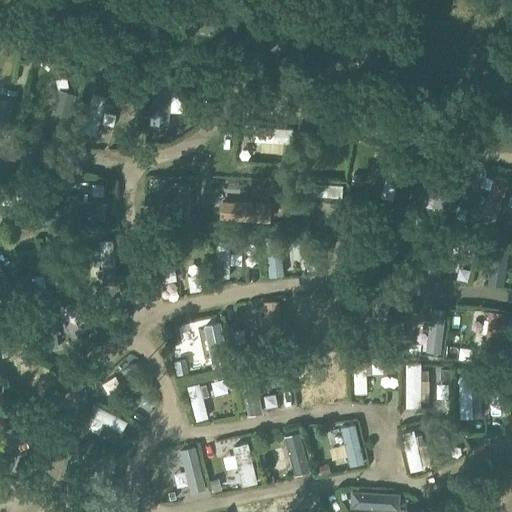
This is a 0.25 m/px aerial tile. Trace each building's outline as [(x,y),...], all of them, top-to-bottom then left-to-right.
[(10,40),(19,42),(21,32),(12,30),(10,40)] [(117,69),(105,55),(96,63),(108,77),(117,69)] [(166,70),(167,58),(156,57),(155,69),(166,70)] [(167,124),(170,73),(154,72),(151,123),(167,124)] [(75,90),(60,86),(47,131),(63,136),(75,90)] [(106,96),(93,92),(83,132),(96,135),(106,96)] [(0,100),(0,136),(5,138),(12,102),(13,97),(1,95),(0,99),(0,100)] [(292,129),(256,126),(255,140),(261,141),(291,143),(292,129)] [(333,163),(336,132),(325,131),(323,145),(320,145),(318,162),(333,163)] [(401,164),(390,161),(381,199),(393,201),(401,164)] [(445,167),(434,210),(448,213),(459,170),(445,167)] [(352,173),(350,182),(360,184),(362,176),(352,173)] [(480,219),(494,223),(508,179),(494,175),(480,219)] [(343,184),(307,181),(306,193),(342,196),(343,184)] [(175,183),(174,224),(189,224),(189,183),(175,183)] [(20,205),(20,210),(30,210),(30,205),(32,205),(32,192),(2,192),(1,204),(20,205)] [(296,195),(296,211),(321,212),(321,196),(296,195)] [(221,199),(220,217),(269,221),(271,202),(221,199)] [(60,200),(59,216),(105,218),(105,202),(60,200)] [(324,202),(323,216),(336,216),(336,203),(324,202)] [(368,213),(365,253),(377,254),(379,213),(368,213)] [(303,218),(302,228),(310,228),(311,219),(303,218)] [(448,240),(449,235),(437,232),(428,273),(440,275),(446,250),(451,251),(454,241),(448,240)] [(269,275),(284,273),(279,233),(264,235),(269,275)] [(259,234),(249,234),(248,242),(259,243),(259,234)] [(230,239),(216,238),(215,275),(229,275),(230,239)] [(476,241),(462,238),(459,248),(474,251),(476,241)] [(99,240),(103,284),(117,283),(113,239),(99,240)] [(494,240),(488,283),(503,285),(509,242),(494,240)] [(70,285),(59,242),(46,245),(57,288),(70,285)] [(157,251),(161,280),(176,278),(174,263),(180,262),(178,248),(157,251)] [(451,254),(448,266),(460,269),(463,257),(451,254)] [(41,280),(38,266),(25,269),(28,282),(41,280)] [(0,267),(0,297),(4,304),(16,297),(0,267)] [(328,332),(328,287),(315,287),(315,331),(328,332)] [(384,345),(389,299),(374,297),(369,344),(384,345)] [(348,300),(349,315),(364,314),(364,299),(348,300)] [(265,316),(260,316),(260,329),(265,329),(267,348),(282,347),(279,300),(264,301),(265,316)] [(50,303),(35,305),(43,349),(58,346),(50,303)] [(431,308),(426,351),(440,353),(445,309),(431,308)] [(168,315),(172,327),(185,322),(180,310),(168,315)] [(484,352),(500,355),(506,315),(490,312),(484,352)] [(224,320),(224,333),(240,332),(239,319),(224,320)] [(219,320),(204,323),(213,365),(229,361),(219,320)] [(0,364),(16,360),(7,321),(0,322),(0,364)] [(386,370),(398,370),(399,358),(386,358),(386,370)] [(175,361),(177,373),(188,370),(185,359),(175,361)] [(355,391),(367,391),(365,359),(353,360),(355,391)] [(135,361),(122,369),(140,401),(153,394),(135,361)] [(406,405),(421,405),(421,361),(407,361),(406,405)] [(310,379),(325,377),(324,362),(308,364),(310,379)] [(281,375),(290,373),(287,363),(278,366),(281,375)] [(206,384),(222,379),(218,364),(202,369),(206,384)] [(451,378),(452,368),(442,367),(441,378),(451,378)] [(249,413),(262,411),(254,369),(241,371),(249,413)] [(227,373),(229,382),(238,380),(236,371),(227,373)] [(471,373),(459,373),(460,416),(473,416),(471,373)] [(509,374),(495,374),(495,383),(509,383),(509,374)] [(200,385),(199,382),(187,385),(196,419),(207,416),(202,397),(208,395),(205,384),(200,385)] [(153,395),(147,398),(151,406),(157,402),(153,395)] [(21,398),(15,408),(26,414),(32,404),(21,398)] [(121,432),(127,422),(94,404),(89,415),(121,432)] [(23,420),(0,433),(0,451),(31,433),(23,420)] [(454,423),(445,425),(448,438),(457,436),(454,423)] [(341,427),(345,443),(347,455),(350,465),(363,462),(354,424),(341,427)] [(421,464),(417,444),(413,428),(401,431),(410,469),(422,467),(421,464)] [(286,437),(296,474),(310,470),(300,433),(286,437)] [(157,446),(161,463),(172,461),(169,443),(157,446)] [(247,443),(234,447),(239,470),(234,471),(236,480),(241,479),(243,485),(256,481),(247,443)] [(191,491),(205,488),(195,448),(181,452),(191,491)] [(69,464),(112,476),(116,462),(73,450),(69,464)] [(319,466),(322,475),(331,472),(329,463),(319,466)] [(214,491),(222,489),(219,477),(210,479),(214,491)] [(372,507),(372,511),(374,511),(382,511),(382,508),(399,509),(400,492),(352,489),(351,506),(372,507)] [(112,511),(113,503),(77,502),(76,511),(112,511)]
